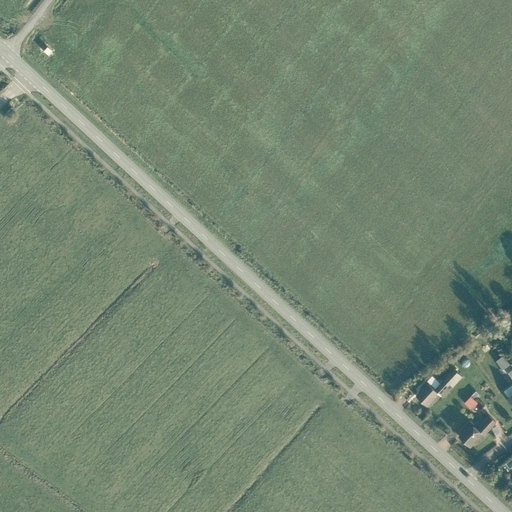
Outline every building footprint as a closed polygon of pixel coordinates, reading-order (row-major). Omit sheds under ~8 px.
[(5,112),(10,116),(16,109),(11,105),(5,112)] [(503,369),(511,363),(504,354),(496,359),(503,369)] [(428,383),(415,395),(426,406),(439,394),(428,383)] [(464,401),(471,408),(478,401),(471,394),(464,401)] [(477,429),(469,422),(461,430),(462,432),(458,436),(471,447),(475,443),(476,444),(496,422),(489,416),(477,429)]
